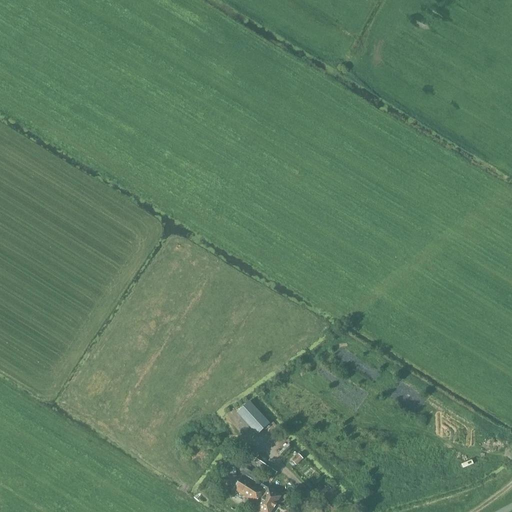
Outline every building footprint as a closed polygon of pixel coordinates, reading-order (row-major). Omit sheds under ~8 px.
[(249,402),(237,414),(257,436),(269,424),(249,402)] [(299,455),(292,461),(296,466),(303,460),(299,455)] [(244,468),(241,474),(257,485),(261,479),(244,468)] [(257,504),(265,491),(257,486),(257,485),(242,476),(233,490),(254,502),(257,504)] [(257,504),(254,502),(252,506),(260,511),(261,511),(271,511),(281,497),(267,488),(265,491),(257,504)]
